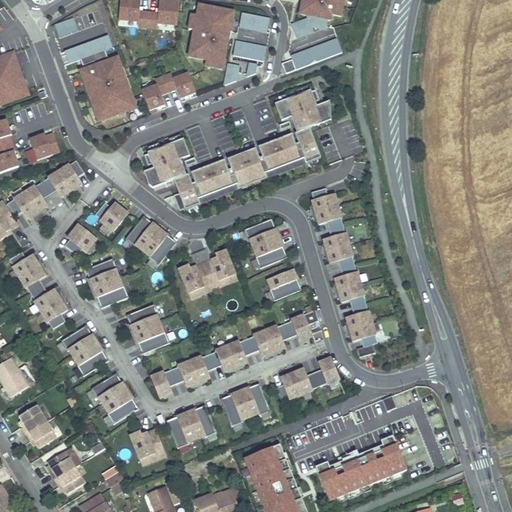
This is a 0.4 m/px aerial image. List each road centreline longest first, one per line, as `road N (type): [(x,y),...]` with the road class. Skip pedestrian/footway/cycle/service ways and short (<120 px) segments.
road 1 (residential): [(111,171),(49,253),(150,406),(167,410),(337,339)]
road 2 (residential): [(337,339),(291,210),(269,204),(182,226),(111,171)]
road 3 (secondary): [(396,0),(382,73),(387,156),(411,234)]
road 4 (secondary): [(411,234),(402,53),(415,0)]
road 5 (residential): [(111,171),(137,138),(272,86)]
road 6 (residential): [(111,171),(76,142),(29,22)]
road 7 (secondary): [(494,511),(452,364)]
road 8 (secondary): [(452,364),(411,234)]
road 9 (residential): [(452,364),(374,379),(343,356),(337,339)]
